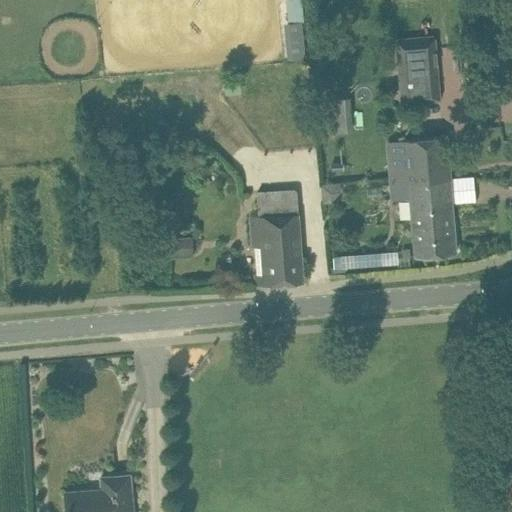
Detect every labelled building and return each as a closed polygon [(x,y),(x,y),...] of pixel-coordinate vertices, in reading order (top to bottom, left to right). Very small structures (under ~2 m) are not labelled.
[(434,35),(395,38),(400,104),(439,101),(437,79),(441,78),(440,69),(436,69),(434,35)] [(408,166),(389,168),(392,198),(410,197),(415,254),(456,251),(446,135),(406,138),(408,166)] [(257,215),(251,216),(255,285),(303,281),(297,186),(257,188),(257,215)] [(168,239),(169,258),(194,256),(192,237),(168,239)] [(65,491),(67,511),(133,511),(130,474),(101,476),(102,488),(65,491)]
